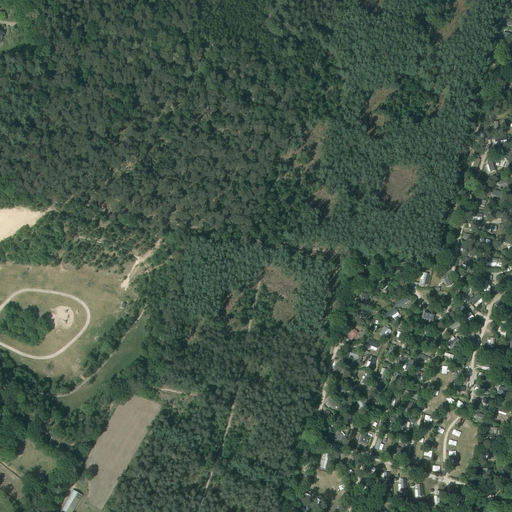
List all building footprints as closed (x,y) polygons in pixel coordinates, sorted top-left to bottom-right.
[(476,199),(475,202),(479,203),(479,206),(484,207),(485,205),(486,201),(476,199)] [(472,280),(464,285),(466,288),(474,283),(472,280)] [(361,293),(359,302),(367,304),(368,294),(361,293)] [(406,297),(396,303),(399,307),(409,301),(406,297)] [(505,298),(495,304),(497,308),(507,302),(505,298)] [(460,303),(451,310),(454,313),(463,306),(460,303)] [(395,309),(385,315),(388,319),(397,313),(395,309)] [(424,310),(423,317),(424,317),(423,319),(426,320),(427,318),(431,319),(433,312),(424,310)] [(469,312),(461,320),(463,323),(472,315),(469,312)] [(458,322),(449,327),(451,330),(460,325),(458,322)] [(501,326),(499,331),(510,335),(511,330),(501,326)] [(385,327),(380,334),(382,336),(386,332),(389,334),(391,332),(388,329),(385,327)] [(350,332),(347,334),(350,337),(349,339),(351,341),(358,333),(353,329),(350,332)] [(424,336),(422,341),(432,344),(433,340),(424,336)] [(456,338),(447,345),(450,348),(459,341),(456,338)] [(368,340),(366,344),(377,349),(379,344),(368,340)] [(347,350),(345,354),(357,358),(358,354),(347,350)] [(487,350),(487,354),(490,355),(489,359),(494,360),(495,356),(493,355),(494,352),(487,350)] [(387,356),(385,360),(392,363),(395,353),(392,352),(390,357),(387,356)] [(418,353),(416,356),(418,357),(417,359),(420,360),(421,359),(427,361),(428,358),(418,353)] [(410,359),(405,370),(409,372),(414,361),(410,359)] [(336,364),(332,369),(334,370),(333,372),(339,376),(344,369),(336,364)] [(415,371),(414,375),(417,376),(417,379),(423,381),(423,378),(422,378),(423,373),(415,371)] [(369,373),(362,383),(365,385),(372,376),(369,373)] [(376,382),(372,385),(379,393),(383,390),(376,382)] [(336,391),(343,396),(348,389),(340,384),(336,391)] [(501,384),(498,389),(500,390),(498,393),(501,395),(503,392),(507,395),(509,392),(508,392),(509,390),(506,388),(501,384)] [(406,391),(404,396),(417,400),(418,395),(406,391)] [(375,396),(373,400),(383,404),(384,401),(375,396)] [(331,397),(326,402),(332,409),(337,405),(331,397)] [(360,399),(357,402),(363,410),(366,408),(360,399)] [(412,404),(406,402),(404,409),(410,411),(412,404)] [(499,407),(498,412),(499,412),(498,413),(506,415),(507,415),(509,410),(499,407)] [(323,416),(322,420),(328,420),(331,420),(332,415),(329,414),(330,412),(325,410),(324,414),(325,414),(324,416),(323,416)] [(371,410),(365,418),(369,420),(374,412),(371,410)] [(485,415),(478,413),(475,420),(482,423),(485,415)] [(390,416),(387,425),(389,426),(393,427),(394,427),(394,425),(396,418),(390,416)] [(338,433),(332,438),(336,443),(342,437),(338,433)] [(362,435),(359,443),(365,445),(366,443),(367,443),(368,440),(369,438),(362,435)] [(378,438),(374,449),(378,451),(382,440),(378,438)] [(394,447),(392,453),(395,454),(398,456),(399,455),(400,456),(402,449),(394,447)] [(369,466),(364,476),(368,478),(373,468),(369,466)] [(492,470),(483,469),(482,473),(487,473),(487,478),(491,479),(492,470)] [(82,483),(86,477),(80,474),(77,480),(82,483)] [(364,480),(361,484),(370,491),(373,487),(364,480)] [(68,511),(71,511),(79,500),(82,495),(73,490),(62,508),(68,511)] [(462,496),(459,506),(466,508),(468,497),(462,496)] [(306,503),(302,506),(303,507),(307,511),(312,511),(313,511),(306,503)]
